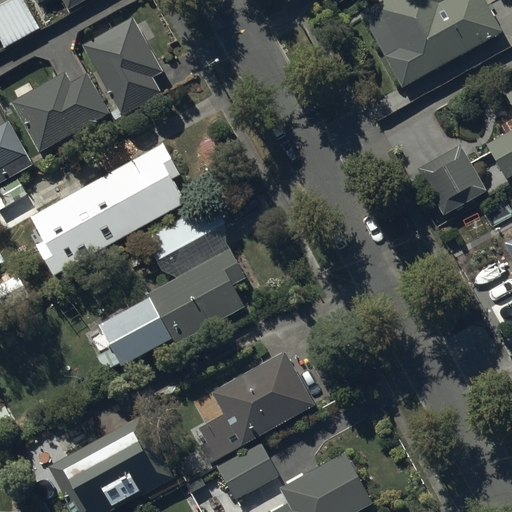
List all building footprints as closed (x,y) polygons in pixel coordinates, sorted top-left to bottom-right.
[(0,36),(3,35),(8,43),(37,27),(22,0),(9,0),(0,5),(0,36)] [(388,0),(364,14),(405,86),(502,32),(484,0),(388,0)] [(160,69),(132,20),(87,46),(124,110),(157,91),(149,76),(160,69)] [(70,86),(64,75),(16,102),(41,148),(108,112),(88,76),(70,86)] [(511,174),(511,95),(510,97),(511,100),(511,130),(489,143),(507,177),(511,174)] [(0,182),(33,164),(10,123),(0,128),(0,182)] [(485,191),(461,146),(420,169),(444,213),(485,191)] [(176,172),(163,147),(83,191),(85,195),(72,203),(84,225),(70,233),(83,256),(183,202),(169,176),(176,172)] [(0,191),(0,236),(40,213),(19,180),(0,191)] [(216,202),(145,241),(157,263),(228,223),(216,202)] [(245,277),(232,254),(104,323),(125,361),(173,335),(177,342),(243,306),(232,284),(245,277)] [(62,281),(52,262),(27,275),(37,294),(62,281)] [(14,269),(0,276),(0,303),(3,309),(28,296),(14,269)] [(314,404),(286,354),(216,393),(228,414),(202,429),(210,444),(206,446),(213,460),(314,404)] [(109,511),(173,477),(141,419),(52,467),(76,511),(109,511)] [(278,474),(261,443),(220,466),(237,497),(278,474)] [(352,511),(371,502),(346,456),(285,490),(297,510),(292,511),(352,511)]
